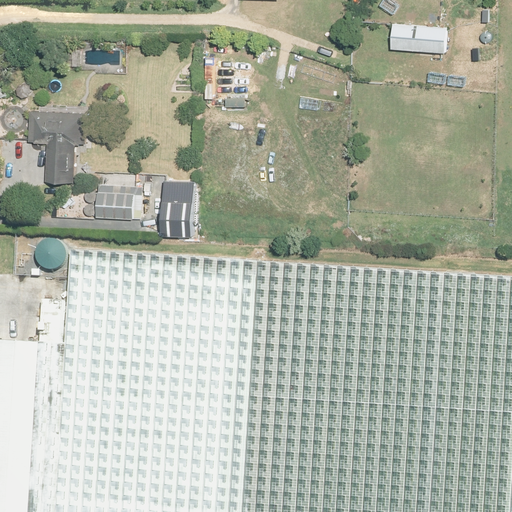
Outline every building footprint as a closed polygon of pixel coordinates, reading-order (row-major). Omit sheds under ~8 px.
[(450,28),(396,24),(394,49),(448,53),(450,28)] [(86,49),(76,49),(76,67),(86,67),(86,49)] [(220,59),(208,58),(208,99),(219,99),(220,59)] [(33,98),(34,85),(21,84),(20,97),(33,98)] [(84,145),(86,111),(33,109),(31,143),(51,144),(49,182),(76,183),(78,144),(84,145)] [(101,191),(100,217),(144,220),(146,187),(102,185),(101,191)] [(100,217),(101,191),(88,191),(87,217),(100,217)] [(165,217),(185,218),(187,197),(166,195),(165,217)] [(185,218),(165,217),(164,231),(192,233),(193,219),(185,218)] [(511,511),(511,285),(73,255),(55,511),(511,511)] [(0,511),(26,511),(37,351),(0,348),(0,511)]
